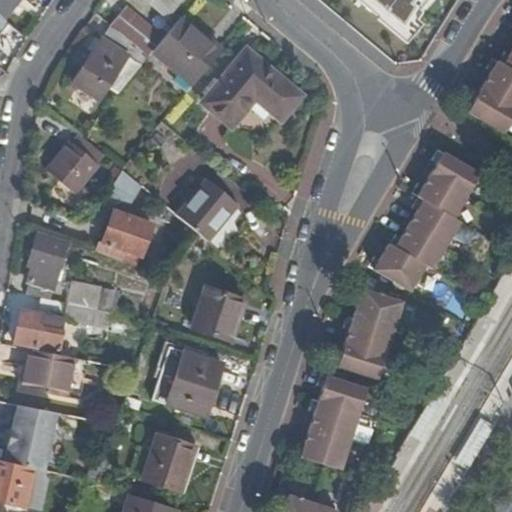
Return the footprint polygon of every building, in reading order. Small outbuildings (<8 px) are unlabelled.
[(0,0),(0,12),(10,0),(0,0)] [(143,0),(163,16),(176,0),(143,0)] [(353,0),(393,31),(402,31),(426,0),(353,0)] [(121,6),(106,25),(142,55),(144,57),(150,49),(160,37),(121,6)] [(160,37),(150,49),(188,82),(213,52),(195,38),(200,32),(179,15),(160,37)] [(94,97),(102,86),(111,93),(142,55),(106,25),(68,81),(94,97)] [(200,32),(195,38),(213,52),(217,46),(200,32)] [(511,39),(508,37),(492,61),(511,73),(511,39)] [(199,99),(225,121),(249,93),(276,114),(293,93),(241,49),(199,99)] [(488,59),(473,83),(511,105),(511,73),(492,61),(488,59)] [(511,105),(473,83),(459,108),(497,131),(511,105)] [(94,166),(92,164),(100,153),(78,135),(75,132),(45,170),(72,192),(94,166)] [(435,151),(423,170),(459,192),(471,173),(454,162),(435,151)] [(423,170),(409,192),(414,195),(446,215),(459,192),(423,170)] [(232,202),(200,177),(171,213),(195,234),(201,239),(232,202)] [(446,215),(414,195),(399,219),(437,243),(451,219),(446,215)] [(100,243),(137,256),(147,224),(111,210),(100,243)] [(399,219),(385,241),(417,261),(424,265),(437,243),(399,219)] [(25,266),(31,268),(28,279),(51,284),(63,240),(34,232),(25,266)] [(385,241),(381,239),(364,265),(401,288),(417,261),(385,241)] [(70,279),(67,293),(65,301),(93,307),(97,287),(97,285),(70,279)] [(446,306),(455,293),(439,284),(431,296),(446,306)] [(188,324),(228,337),(230,326),(238,297),(200,285),(188,324)] [(116,292),(97,287),(93,307),(108,310),(113,311),(116,292)] [(395,301),(353,288),(345,314),(387,328),(395,301)] [(53,317),(56,300),(37,296),(34,312),(53,317)] [(244,299),(238,297),(230,326),(236,328),(244,299)] [(56,300),(53,317),(62,319),(104,327),(108,310),(93,307),(65,301),(56,300)] [(13,342),(56,350),(62,319),(53,317),(34,312),(18,309),(13,342)] [(387,328),(345,314),(335,342),(377,356),(387,328)] [(377,356),(335,342),(328,365),(370,379),(377,356)] [(24,347),(17,383),(61,393),(69,356),(24,347)] [(217,360),(180,348),(164,399),(201,412),(217,360)] [(83,359),(69,356),(61,393),(75,396),(83,359)] [(324,377),(319,375),(309,406),(350,418),(359,389),(324,377)] [(350,418),(309,406),(300,434),(341,447),(350,418)] [(51,422),(13,413),(0,459),(0,460),(38,469),(51,422)] [(341,447),(300,434),(292,461),(314,469),(332,475),(341,447)] [(195,448),(157,435),(142,481),(181,493),(195,448)] [(94,449),(86,476),(96,480),(105,452),(94,449)] [(0,464),(0,500),(20,504),(28,471),(0,464)] [(116,511),(173,511),(174,508),(97,483),(93,496),(119,505),(116,511)] [(279,502),(275,511),(300,511),(301,509),(279,502)]
